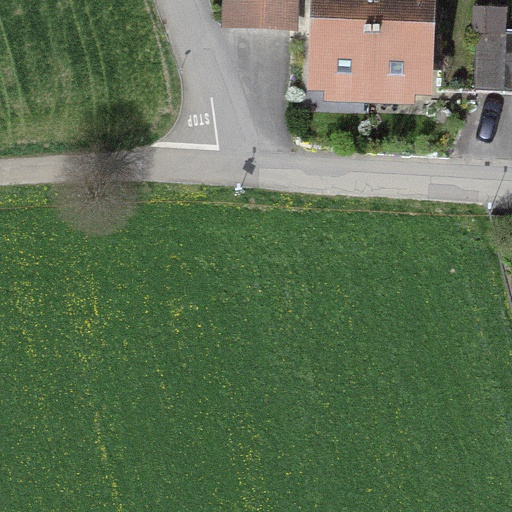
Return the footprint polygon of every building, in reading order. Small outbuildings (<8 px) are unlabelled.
[(227,0),(227,25),(290,28),(290,0),(227,0)] [(319,0),(316,85),(369,88),(372,0),(319,0)] [(422,90),(425,0),(372,0),(369,88),(422,90)] [(473,92),(502,93),(505,33),(475,32),(473,92)] [(511,93),(511,33),(505,33),(502,93),(511,93)]
